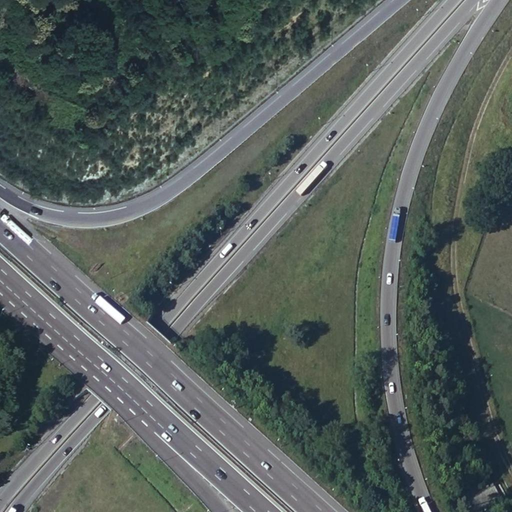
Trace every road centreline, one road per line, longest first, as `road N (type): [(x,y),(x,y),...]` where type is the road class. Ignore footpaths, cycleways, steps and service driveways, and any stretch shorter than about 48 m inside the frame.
road 1 (motorway): [(11,511),(471,0)]
road 2 (motorway): [(453,0),(0,503)]
road 3 (motorway): [(425,511),(390,378),(390,225),(420,123),(493,0)]
road 4 (motorway): [(399,0),(192,174),(138,207),(67,217),(0,190)]
road 5 (track): [(511,48),(478,113),(450,241),(453,288),(511,473)]
road 6 (motorway): [(314,511),(0,226)]
road 7 (motorway): [(122,385),(262,511)]
road 8 (motorway): [(0,274),(122,385)]
road 9 (motorway): [(122,385),(132,424),(217,511)]
